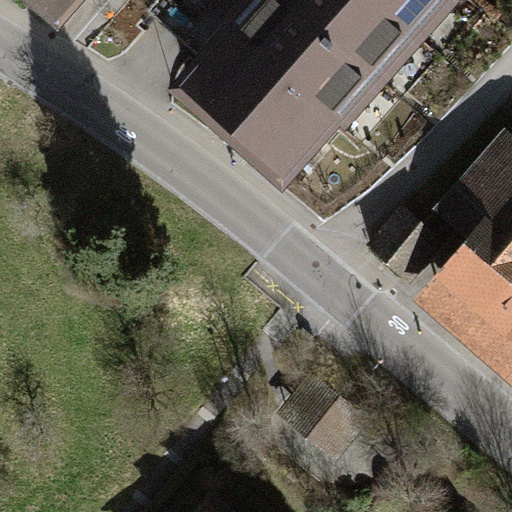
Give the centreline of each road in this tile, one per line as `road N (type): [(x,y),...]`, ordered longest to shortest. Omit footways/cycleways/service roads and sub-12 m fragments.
road 1 (tertiary): [(313,283),(43,71),(0,49)]
road 2 (residential): [(511,69),(313,283)]
road 3 (tertiary): [(511,442),(313,283)]
